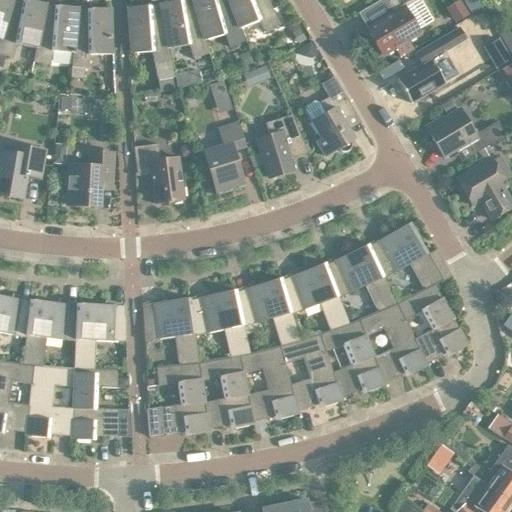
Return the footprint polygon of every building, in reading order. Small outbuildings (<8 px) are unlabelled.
[(0,0),(0,38),(11,0),(12,0),(11,0),(0,0)] [(11,0),(0,38),(0,54),(11,57),(15,44),(35,47),(36,48),(43,8),(44,8),(44,7),(45,3),(28,0),(21,0),(21,1),(15,0),(11,0),(12,0),(11,0)] [(168,48),(188,44),(192,58),(208,53),(204,39),(192,1),(191,0),(189,0),(182,1),(182,0),(175,0),(159,3),(159,7),(160,8),(168,48)] [(204,39),(223,34),(229,47),(245,40),(239,27),(227,0),(191,0),(192,1),(204,39)] [(227,0),(239,27),(258,20),(264,32),(280,24),(266,0),(227,0)] [(418,33),(403,8),(416,0),(388,0),(386,1),(392,13),(381,20),(366,28),(382,54),(393,48),(399,57),(412,49),(407,40),(418,33)] [(458,0),(457,0),(445,7),(454,23),(468,15),(458,0)] [(477,0),(469,0),(464,3),(470,13),(481,7),(477,0)] [(72,52),(76,12),(77,11),(77,7),(53,5),(53,8),(44,7),(44,8),(43,8),(36,48),(35,47),(32,62),(49,65),(52,51),(72,52)] [(130,53),(151,51),(154,65),(157,79),(159,91),(175,88),(173,76),(170,62),(171,62),(168,48),(160,8),(159,7),(150,8),(150,5),(127,7),(130,53)] [(83,68),(88,68),(89,54),(110,54),(109,8),(86,9),(86,11),(77,11),(76,12),(72,52),(70,67),(70,77),(82,78),(83,68)] [(440,39),(414,54),(421,65),(397,79),(410,102),(444,82),(431,60),(447,50),(440,39)] [(320,84),(328,97),(318,102),(313,101),(305,105),(304,111),(320,138),(315,141),(324,156),(337,148),(340,151),(345,151),(348,149),(350,145),(349,141),(353,139),(341,119),(354,111),(333,76),(320,84)] [(226,81),(214,81),(215,109),(227,108),(226,81)] [(70,97),(60,97),(59,109),(61,109),(69,109),(70,109),(70,97)] [(450,99),(440,104),(446,113),(455,108),(450,99)] [(443,158),(471,141),(477,151),(483,148),(505,135),(497,121),(474,134),(459,108),(442,117),(441,116),(424,126),(443,158)] [(267,177),(293,170),(289,158),(307,153),(290,115),(264,123),(268,135),(256,139),(267,177)] [(234,157),(235,156),(234,155),(233,150),(245,146),(237,121),(217,128),(222,145),(202,151),(216,194),(244,186),(237,162),(237,161),(235,161),(234,157)] [(64,162),(65,142),(55,141),(54,161),(64,162)] [(157,144),(146,145),(133,147),(136,173),(149,171),(153,203),(166,202),(166,203),(170,202),(170,201),(183,200),(178,157),(159,159),(157,144)] [(0,195),(21,199),(26,175),(39,178),(44,150),(14,145),(13,153),(0,150),(0,195)] [(489,158),(483,148),(477,151),(484,162),(455,178),(471,205),(479,201),(490,219),(511,206),(511,203),(502,187),(506,185),(490,158),(489,158)] [(96,206),(97,180),(110,181),(112,153),(89,151),(89,165),(68,164),(68,173),(62,172),(61,184),(67,184),(66,205),(96,206)] [(435,249),(427,254),(409,222),(376,241),(381,248),(372,253),(371,254),(383,278),(384,278),(410,263),(424,288),(424,289),(433,284),(433,285),(442,280),(450,276),(435,249)] [(396,303),(384,278),(383,278),(371,254),(372,253),(367,244),(334,260),(338,268),(328,272),(337,298),(338,298),(365,285),(377,311),(396,303)] [(348,324),(348,323),(344,313),(338,298),(337,298),(328,272),(324,262),(290,276),(293,284),(283,288),(284,288),(283,288),(290,314),(291,314),(319,303),(329,330),(347,324),(348,324)] [(272,318),(280,346),(299,341),(299,340),(291,314),(290,314),(283,288),(284,288),(283,288),(280,278),(245,288),(247,297),(237,300),(242,327),(243,326),(272,318)] [(424,289),(424,288),(396,303),(403,320),(404,319),(422,309),(433,328),(413,339),(424,364),(425,364),(425,363),(448,351),(450,354),(467,345),(433,285),(433,284),(424,289)] [(190,301),(191,308),(190,308),(193,335),(194,335),(223,329),(229,357),(238,356),(248,354),(249,354),(249,353),(243,326),(242,327),(237,300),(235,289),(198,297),(199,299),(190,301)] [(0,332),(24,337),(25,337),(28,310),(18,308),(19,299),(0,295),(0,332)] [(198,362),(194,335),(193,335),(190,308),(191,308),(190,301),(189,298),(152,303),(153,312),(142,313),(143,340),(174,336),(178,364),(178,365),(197,363),(198,363),(198,362)] [(24,337),(21,364),(21,365),(22,365),(32,366),(41,367),(41,366),(44,338),(74,341),(75,341),(76,314),(75,314),(65,313),(66,304),(29,299),(28,310),(25,337),(24,337)] [(76,303),(75,314),(76,314),(75,341),(74,341),(73,369),(74,369),(93,369),(93,368),(94,340),(125,341),(124,314),(112,314),(113,305),(76,303)] [(384,328),(393,347),(373,357),(372,357),(383,382),(407,371),(409,374),(426,366),(425,364),(424,364),(413,339),(404,319),(403,320),(396,303),(377,311),(359,319),(357,320),(364,337),(365,337),(384,328)] [(357,320),(359,319),(356,312),(350,310),(344,313),(348,323),(357,320)] [(347,324),(329,330),(318,334),(324,352),(325,352),(344,344),(352,364),(332,372),(331,372),(340,398),(365,388),(366,392),(384,384),(383,382),(372,357),(373,357),(365,337),(364,337),(357,320),(348,323),(348,324),(347,324)] [(331,372),(332,372),(325,352),(324,352),(318,334),(299,340),(299,341),(280,346),(279,346),(283,364),(284,364),(304,357),(311,378),(290,385),(289,385),(296,411),(297,411),(321,402),(323,406),(341,400),(340,398),(331,372)] [(252,422),(252,421),(278,415),(279,419),(297,414),(297,411),(296,411),(289,385),(290,385),(284,364),(283,364),(279,346),(249,353),(249,354),(248,354),(238,356),(242,374),(263,368),(268,389),(247,395),(246,395),(252,422)] [(238,356),(229,357),(198,362),(198,363),(197,363),(200,381),(221,377),(225,398),(203,402),(207,429),(233,424),(234,428),(253,424),(252,422),(246,395),(247,395),(242,374),(238,356)] [(28,405),(27,405),(5,402),(9,381),(30,384),(32,366),(22,365),(21,365),(21,364),(0,361),(0,428),(25,432),(25,433),(28,405)] [(178,365),(178,364),(155,366),(157,386),(179,382),(182,404),(158,407),(161,434),(188,430),(188,435),(208,432),(207,429),(203,402),(200,381),(197,363),(178,365)] [(73,369),(41,366),(41,367),(32,366),(30,384),(27,405),(28,405),(25,433),(24,435),(43,437),(44,433),(70,436),(71,436),(72,409),(71,409),(49,406),(51,385),(72,387),(73,387),(74,369),(73,369)] [(73,387),(72,387),(71,409),(72,409),(71,436),(70,436),(70,439),(89,440),(90,435),(131,437),(129,409),(93,409),(94,387),(116,388),(116,368),(93,368),(93,369),(74,369),(73,387)] [(116,387),(128,387),(127,378),(116,378),(116,387)] [(161,434),(158,407),(145,409),(148,436),(161,434)] [(511,443),(511,426),(510,425),(503,437),(511,443)] [(426,464),(439,473),(454,452),(441,443),(426,464)] [(511,447),(507,444),(488,471),(494,475),(486,485),(511,503),(511,502),(511,447)] [(505,511),(511,503),(486,485),(472,475),(448,509),(452,511),(505,511)] [(308,511),(306,500),(291,503),(288,501),(287,504),(283,505),(284,511),(308,511)] [(416,511),(404,503),(397,511),(416,511)]
